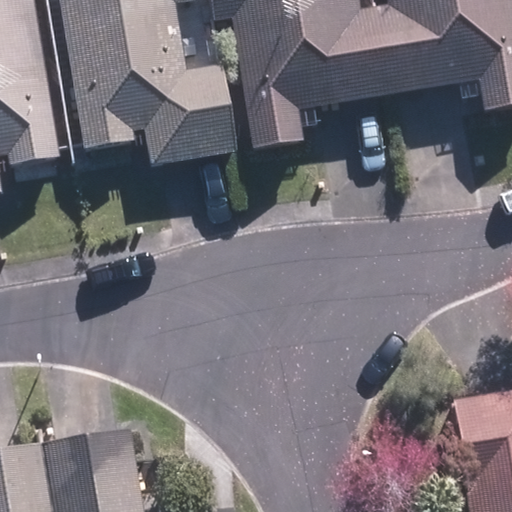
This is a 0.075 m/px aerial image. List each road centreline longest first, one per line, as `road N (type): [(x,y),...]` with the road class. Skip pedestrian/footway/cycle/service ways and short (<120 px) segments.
road 1 (residential): [(0,333),(283,312)]
road 2 (residential): [(283,312),(511,229)]
road 3 (residential): [(283,312),(315,511)]
